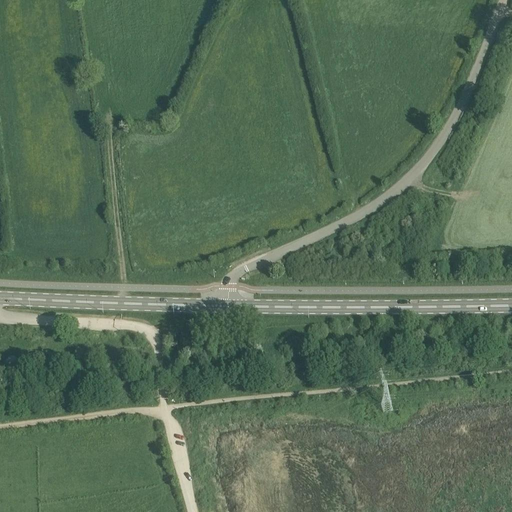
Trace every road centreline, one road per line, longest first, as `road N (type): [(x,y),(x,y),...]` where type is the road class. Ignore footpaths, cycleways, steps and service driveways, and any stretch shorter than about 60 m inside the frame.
road 1 (unclassified): [(228,306),(231,275),(373,205),(424,161),(469,89),(503,0)]
road 2 (primary): [(511,305),(228,306)]
road 3 (track): [(164,408),(155,338),(142,328),(0,315)]
road 4 (primary): [(228,306),(0,298)]
road 5 (track): [(123,303),(107,125)]
road 6 (track): [(164,408),(0,426)]
